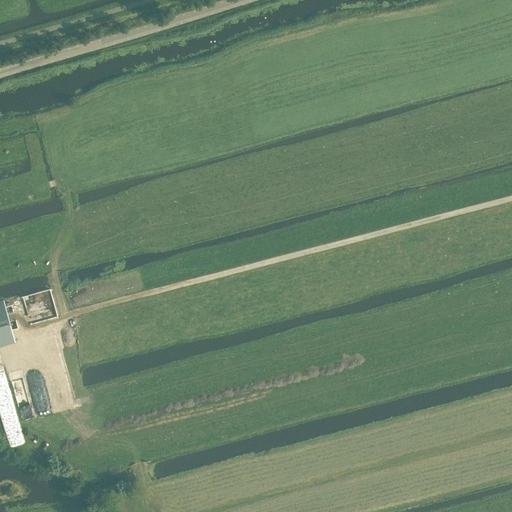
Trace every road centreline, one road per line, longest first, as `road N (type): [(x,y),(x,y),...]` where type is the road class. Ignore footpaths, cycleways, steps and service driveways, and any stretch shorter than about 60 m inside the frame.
road 1 (track): [(66,185),(71,214),(54,270),(65,314),(511,198)]
road 2 (tertiary): [(0,73),(241,0)]
